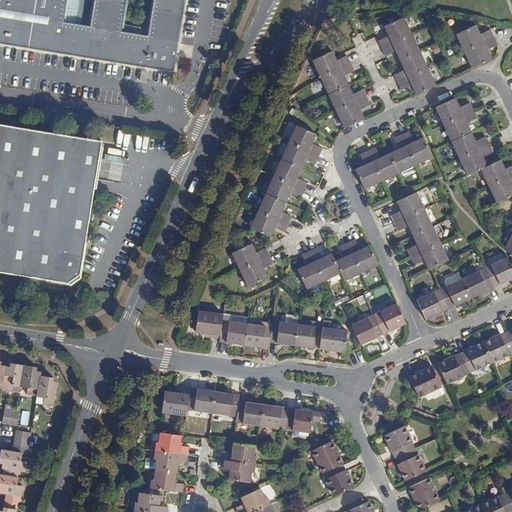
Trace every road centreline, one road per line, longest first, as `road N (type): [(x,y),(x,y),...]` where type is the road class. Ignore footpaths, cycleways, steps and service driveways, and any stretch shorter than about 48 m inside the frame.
road 1 (residential): [(511,107),(495,79),(472,77),(347,136),(340,147),(425,343)]
road 2 (secondary): [(226,99),(113,351)]
road 3 (secondary): [(113,351),(53,511)]
road 4 (residential): [(113,351),(264,375)]
road 5 (secondary): [(226,99),(310,0)]
road 6 (residential): [(395,511),(351,415),(355,395)]
